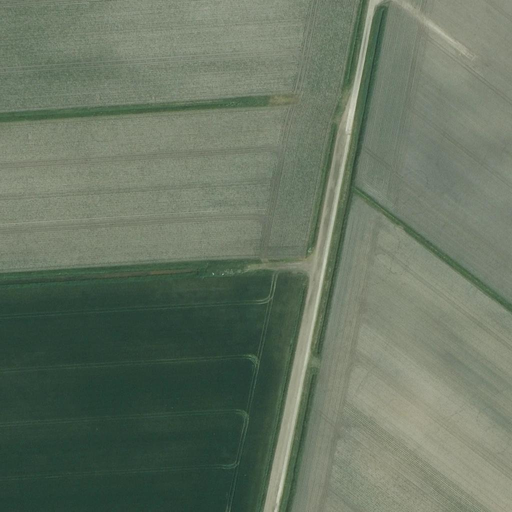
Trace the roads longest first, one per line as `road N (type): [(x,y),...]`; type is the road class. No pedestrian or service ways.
road 1 (track): [(271,511),(344,131)]
road 2 (unclassified): [(344,131),(370,0)]
